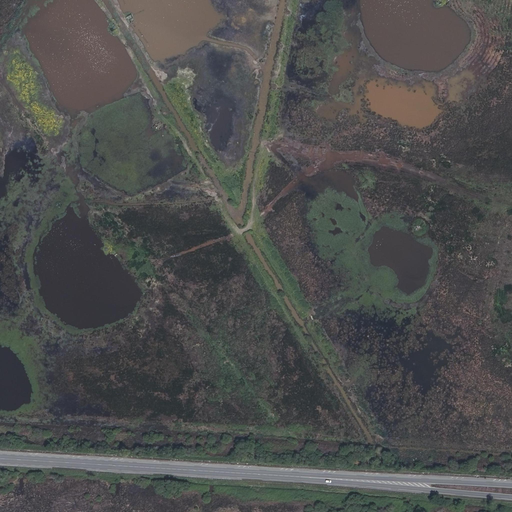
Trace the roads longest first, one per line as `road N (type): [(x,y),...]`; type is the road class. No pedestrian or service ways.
road 1 (secondary): [(227,472),(511,497)]
road 2 (secondary): [(511,485),(227,472)]
road 3 (secondary): [(0,458),(227,472)]
